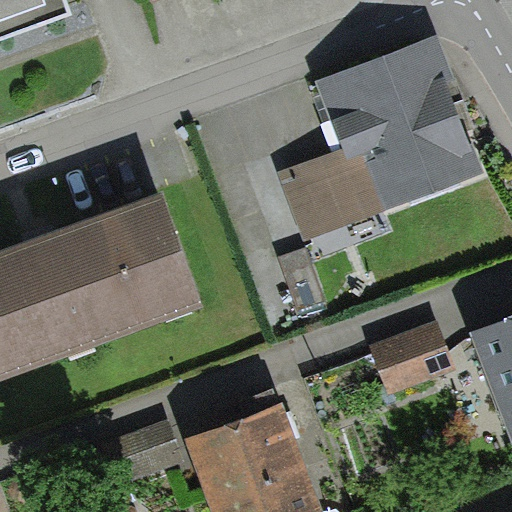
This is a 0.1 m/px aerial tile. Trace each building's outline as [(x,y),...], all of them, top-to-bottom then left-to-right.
[(0,0),(0,37),(68,12),(63,0),(0,0)] [(307,235),(490,162),(435,26),(320,72),(346,136),(278,164),(307,235)] [(0,380),(205,305),(162,191),(0,251),(0,380)] [(327,296),(307,241),(278,251),(298,306),(327,296)] [(511,420),(511,300),(472,316),(511,420)] [(390,388),(458,361),(439,311),(371,337),(390,388)] [(218,511),(295,511),(326,501),(284,385),(185,420),(218,511)] [(185,456),(170,414),(79,446),(95,489),(185,456)]
